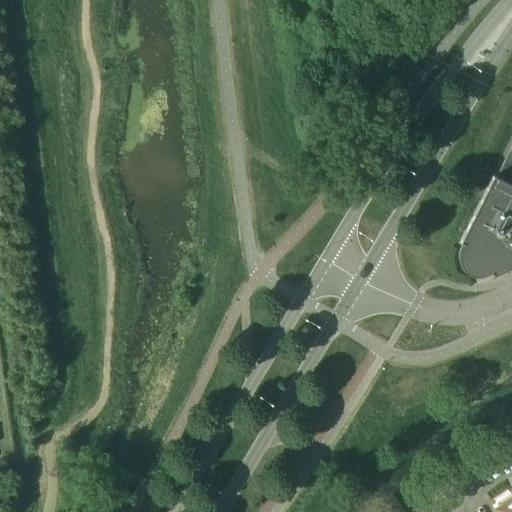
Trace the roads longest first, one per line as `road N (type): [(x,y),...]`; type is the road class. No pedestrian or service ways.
road 1 (tertiary): [(511,9),(422,110),(329,256)]
road 2 (tertiary): [(361,276),(475,96),(511,13)]
road 3 (tertiary): [(329,256),(172,511)]
road 4 (tertiary): [(216,511),(361,276)]
road 5 (unclassified): [(361,276),(408,304),(452,316),(511,293)]
